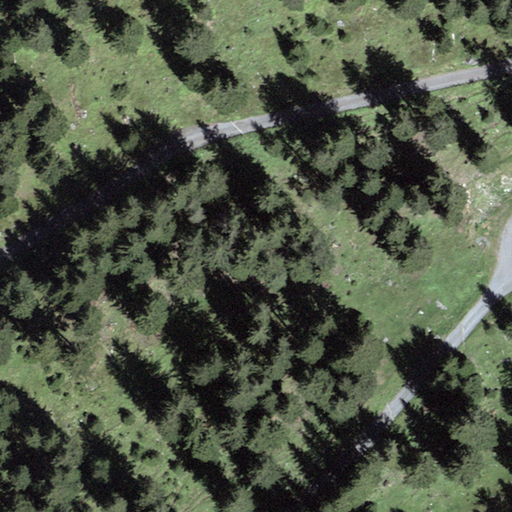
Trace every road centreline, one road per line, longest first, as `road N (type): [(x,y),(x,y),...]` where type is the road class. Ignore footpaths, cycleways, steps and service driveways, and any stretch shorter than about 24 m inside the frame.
road 1 (track): [(511,51),(165,109),(0,222)]
road 2 (track): [(284,511),(494,293),(511,247)]
